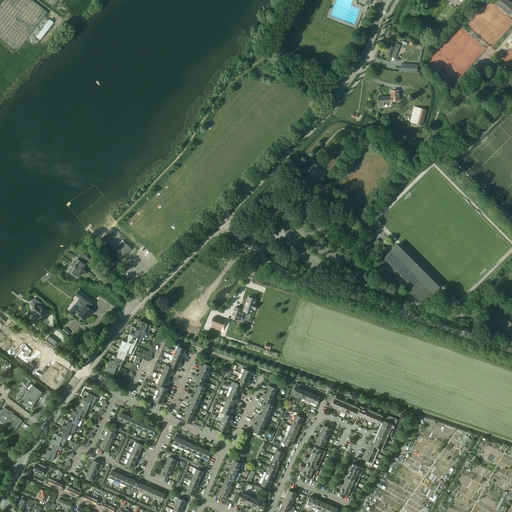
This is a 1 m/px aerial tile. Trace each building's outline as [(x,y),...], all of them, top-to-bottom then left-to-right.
[(4,0),(0,5),(0,37),(18,51),(27,39),(35,46),(54,22),(45,16),(48,12),(32,0),(4,0)] [(492,0),(491,2),(492,2),(493,2),(497,5),(507,13),(511,7),(511,4),(507,0),(492,0)] [(395,58),(400,45),(396,43),(394,47),(389,45),(385,55),(391,57),(395,58)] [(402,63),(401,71),(417,73),(417,65),(402,63)] [(392,101),(399,100),(398,90),(391,91),(392,101)] [(413,94),(412,94),(411,94),(410,94),(409,94),(408,95),(408,96),(407,96),(407,97),(407,98),(407,99),(407,100),(408,101),(409,102),(411,102),(412,102),(413,102),(413,101),(414,100),(415,100),(415,99),(415,98),(415,96),(414,95),(413,95),(413,94)] [(383,103),(391,102),(391,96),(377,97),(378,107),(383,106),(383,103)] [(422,125),(426,110),(414,106),(410,122),(422,125)] [(315,163),(306,172),(317,182),(326,174),(315,163)] [(118,253),(115,255),(120,260),(132,249),(124,241),(116,250),(118,252),(118,253)] [(107,245),(114,254),(116,253),(109,244),(107,245)] [(383,258),(408,283),(404,286),(422,304),(440,287),(397,244),(383,258)] [(88,263),(91,261),(82,252),(79,255),(88,263)] [(86,266),(86,265),(77,259),(69,272),(73,275),(73,276),(74,275),(77,278),(76,279),(77,279),(81,271),(85,273),(86,271),(83,269),(85,265),(86,266)] [(191,266),(181,292),(192,296),(201,269),(200,269),(191,266)] [(75,306),(70,312),(74,315),(75,313),(85,320),(90,314),(91,315),(93,312),(89,309),(90,307),(91,307),(94,302),(82,293),(78,298),(79,299),(75,306)] [(235,307),(232,318),(238,320),(241,312),(249,315),(250,313),(251,313),(253,309),(255,310),(257,304),(255,303),(256,299),(248,297),(245,306),(242,306),(241,309),(235,307)] [(37,313),(31,320),(35,323),(36,322),(37,323),(37,322),(40,317),(41,316),(42,317),(44,314),(46,311),(44,310),(45,309),(41,307),(39,306),(42,303),(39,301),(35,298),(33,301),(36,303),(34,306),(32,309),(35,312),(37,313)] [(496,300),(494,302),(501,309),(503,307),(496,300)] [(184,310),(182,315),(185,316),(184,320),(188,321),(187,325),(194,327),(197,318),(193,317),(195,310),(193,310),(188,308),(186,311),(184,310)] [(214,317),(211,324),(223,328),(225,321),(214,317)] [(138,323),(136,328),(145,332),(148,333),(150,329),(151,325),(140,320),(139,322),(138,323)] [(130,333),(129,334),(141,340),(145,332),(136,328),(133,327),(133,326),(130,333)] [(128,337),(126,342),(137,347),(138,347),(140,342),(141,340),(129,334),(129,336),(128,337)] [(10,353),(22,362),(25,358),(23,357),(25,354),(26,355),(30,351),(19,339),(19,340),(16,343),(15,343),(20,348),(17,352),(13,349),(12,349),(13,350),(10,353)] [(119,348),(131,354),(133,354),(137,347),(126,342),(123,341),(123,340),(120,347),(119,348)] [(176,351),(186,356),(187,353),(184,352),(186,349),(178,346),(176,351)] [(119,348),(116,356),(124,360),(126,355),(130,357),(131,354),(119,348)] [(176,351),(174,356),(181,359),(182,357),(185,358),(186,356),(176,351)] [(109,361),(108,363),(120,368),(121,368),(124,360),(116,356),(113,355),(112,354),(109,361)] [(174,356),(171,361),(181,365),(182,363),(180,362),(181,359),(174,356)] [(171,361),(169,366),(173,368),(177,370),(178,367),(180,368),(181,365),(171,361)] [(107,365),(105,370),(117,375),(120,368),(108,363),(108,364),(107,365)] [(211,366),(204,363),(203,366),(200,365),(199,367),(209,371),(211,366)] [(166,364),(164,369),(174,374),(175,372),(172,371),(173,368),(169,366),(166,364)] [(199,373),(207,376),(209,371),(199,367),(198,369),(201,370),(199,373)] [(161,375),(169,378),(170,375),(173,376),(174,374),(164,369),(161,375)] [(242,374),(250,377),(251,374),(253,376),(254,373),(244,369),(242,374)] [(196,375),(195,377),(205,381),(207,376),(199,373),(198,376),(196,375)] [(242,374),(240,379),(250,383),(251,381),(249,380),(250,377),(242,374)] [(161,375),(159,379),(169,384),(170,381),(168,380),(169,378),(161,375)] [(195,377),(194,379),(196,380),(195,383),(198,385),(203,386),(205,381),(195,377)] [(169,384),(159,379),(157,384),(160,386),(164,388),(165,387),(166,385),(168,386),(169,384)] [(238,384),(242,386),(245,387),(247,384),(249,385),(250,383),(240,379),(238,384)] [(232,387),(242,392),(243,389),(241,388),(242,386),(238,384),(234,382),(232,387)] [(30,389),(23,398),(33,405),(36,401),(38,398),(39,396),(42,392),(31,384),(29,388),(29,387),(28,388),(30,389)] [(194,388),(204,393),(206,387),(203,386),(198,385),(197,387),(195,386),(194,388)] [(267,385),(266,387),(269,388),(267,391),(275,394),(277,389),(267,385)] [(160,386),(158,391),(168,395),(169,393),(167,392),(168,389),(165,387),(164,388),(160,386)] [(230,392),(238,395),(239,393),(241,394),(242,392),(232,387),(230,392)] [(294,389),(292,393),(294,394),(293,395),(298,397),(297,398),(299,399),(303,390),(297,387),(296,390),(294,389)] [(194,394),(202,397),(204,393),(194,388),(193,390),(195,392),(194,394)] [(303,390),(299,399),(301,400),(302,399),(305,400),(309,393),(303,390)] [(82,399),(94,405),(97,397),(85,391),(82,399)] [(156,396),(164,399),(165,396),(167,397),(168,395),(158,391),(156,396)] [(264,393),(263,395),(273,399),(275,394),(267,391),(266,394),(264,393)] [(228,397),(238,402),(239,399),(237,398),(238,395),(230,392),(228,397)] [(309,393),(305,400),(311,403),(314,395),(309,393)] [(327,398),(326,402),(332,404),(331,406),(333,407),(333,408),(336,409),(340,400),(337,398),(338,397),(333,394),(331,394),(330,393),(328,397),(327,398)] [(191,396),(190,398),(200,402),(202,397),(194,394),(193,397),(191,396)] [(263,395),(262,397),(264,398),(263,401),(266,402),(270,404),(271,404),(273,399),(263,395)] [(314,395),(311,403),(317,405),(320,398),(314,395)] [(164,399),(156,396),(154,401),(164,405),(165,403),(163,402),(164,399)] [(228,397),(226,402),(233,405),(235,403),(237,404),(238,402),(228,397)] [(190,398),(189,400),(191,401),(190,404),(197,407),(200,402),(190,398)] [(94,405),(82,399),(78,407),(87,411),(90,413),(94,405)] [(340,400),(336,409),(339,410),(339,409),(343,411),(342,412),(343,412),(346,413),(350,404),(347,402),(346,402),(343,401),(340,400)] [(226,402),(224,407),(234,411),(235,409),(232,408),(233,405),(226,402)] [(186,406),(185,408),(195,412),(197,407),(190,404),(189,407),(186,406)] [(350,404),(346,413),(349,415),(349,414),(353,415),(352,416),(356,418),(357,415),(361,406),(360,405),(359,408),(356,407),(356,406),(353,405),(350,404)] [(78,407),(75,405),(71,413),(83,419),(87,411),(78,407)] [(262,412),(270,415),(272,410),(262,406),(261,408),(263,409),(262,412)] [(361,406),(357,415),(369,420),(373,411),(369,410),(370,407),(368,406),(367,409),(361,406)] [(224,407),(221,412),(225,414),(225,413),(229,415),(230,413),(233,414),(234,411),(224,407)] [(7,411),(4,408),(0,413),(0,420),(3,423),(3,424),(4,424),(6,426),(9,425),(14,429),(15,429),(21,421),(18,419),(14,416),(14,415),(12,417),(6,412),(7,411)] [(185,408),(184,410),(187,411),(186,414),(193,417),(195,412),(185,408)] [(373,411),(369,420),(372,422),(372,421),(376,422),(376,423),(378,425),(382,415),(380,414),(379,414),(376,412),(373,411)] [(258,416),(267,420),(270,415),(262,412),(261,415),(259,414),(258,416)] [(71,413),(68,421),(77,425),(80,426),(83,419),(71,413)] [(121,413),(118,420),(124,422),(127,415),(121,413)] [(225,414),(223,418),(233,423),(234,421),(231,420),(232,417),(233,417),(229,415),(225,413),(225,414)] [(383,413),(382,415),(378,425),(381,426),(373,445),(371,444),(364,459),(367,460),(365,463),(372,466),(379,449),(381,449),(388,434),(390,436),(398,419),(383,413)] [(182,416),(181,418),(191,423),(193,417),(186,414),(184,417),(182,416)] [(127,415),(124,422),(130,425),(133,418),(127,415)] [(293,421),(301,424),(304,418),(296,415),(293,421)] [(258,422),(265,425),(267,420),(258,416),(257,418),(259,419),(258,422)] [(133,418),(130,425),(136,427),(139,421),(133,418)] [(221,423),(228,427),(229,424),(232,425),(233,423),(223,418),(221,423)] [(65,419),(61,428),(73,433),(77,425),(68,421),(65,419)] [(139,421),(136,427),(141,430),(142,430),(145,423),(139,421)] [(301,424),(293,421),(291,426),(299,430),(301,424)] [(254,424),(253,426),(263,430),(265,425),(258,422),(257,425),(254,424)] [(145,423),(142,430),(148,433),(151,426),(145,423)] [(228,427),(221,423),(218,428),(228,433),(229,430),(227,429),(228,427)] [(328,438),(332,429),(324,425),(322,428),(319,426),(317,430),(320,432),(319,434),(328,438)] [(151,426),(148,433),(153,435),(154,435),(157,428),(156,428),(151,426)] [(253,426),(252,428),(255,429),(253,432),(261,435),(261,436),(263,430),(253,426)] [(299,430),(291,426),(288,432),(296,435),(299,430)] [(61,428),(58,435),(66,439),(70,440),(73,433),(61,428)] [(108,430),(106,436),(112,439),(115,433),(108,430)] [(296,435),(288,432),(286,437),(294,441),(296,435)] [(54,433),(51,442),(63,447),(66,439),(58,435),(54,433)] [(315,444),(323,447),(328,438),(319,434),(318,437),(315,435),(313,439),(316,441),(315,444)] [(106,436),(103,442),(110,445),(112,439),(106,436)] [(175,436),(172,444),(173,444),(178,446),(181,439),(176,437),(175,436)] [(294,441),(286,437),(283,443),(291,447),(294,441)] [(181,439),(178,446),(184,449),(187,442),(181,439)] [(51,442),(48,449),(56,453),(59,454),(63,447),(51,442)] [(100,447),(107,451),(107,450),(108,450),(110,445),(103,442),(101,447),(100,447)] [(133,448),(140,451),(143,445),(136,442),(133,448)] [(187,442),(184,449),(190,451),(193,444),(187,442)] [(193,444),(190,451),(196,454),(199,447),(193,444)] [(307,450),(306,451),(311,453),(310,456),(321,461),(325,451),(314,446),(313,449),(308,447),(308,448),(307,449),(310,450),(309,451),(307,450)] [(199,447),(196,454),(202,456),(205,449),(199,447)] [(44,448),(40,456),(52,461),(56,453),(48,449),(44,448)] [(133,448),(131,454),(137,457),(140,451),(133,448)] [(205,449),(202,456),(208,459),(211,452),(205,449)] [(274,456),(281,459),(284,453),(277,450),(274,456)] [(131,454),(128,460),(135,463),(137,457),(131,454)] [(281,459),(274,456),(271,454),(268,460),(271,461),(279,465),(281,459)] [(169,457),(166,463),(173,466),(176,460),(169,456),(169,457)] [(303,459),(302,461),(307,463),(306,465),(317,470),(321,461),(310,456),(309,458),(304,456),(303,458),(306,459),(305,460),(303,459)] [(100,463),(93,460),(91,466),(97,469),(100,463)] [(125,465),(125,466),(132,469),(132,468),(134,464),(135,463),(128,460),(126,465),(125,465)] [(234,460),(231,466),(239,469),(241,464),(234,460)] [(271,461),(269,467),(277,470),(279,465),(271,461)] [(46,467),(38,463),(37,465),(36,465),(33,471),(42,475),(46,467)] [(166,463),(164,468),(171,471),(173,466),(166,463)] [(345,467),(345,468),(349,470),(348,473),(359,478),(364,468),(352,463),(351,466),(347,464),(346,464),(346,465),(346,466),(348,467),(348,468),(345,467)] [(313,479),(317,470),(306,465),(305,467),(300,465),(299,467),(298,468),(299,468),(298,470),(303,472),(302,474),(313,479)] [(91,466),(88,472),(95,475),(97,469),(91,466)] [(231,466),(229,472),(236,475),(238,471),(240,472),(241,470),(239,469),(231,466)] [(269,467),(266,473),(274,476),(277,470),(269,467)] [(161,474),(168,477),(171,471),(164,468),(161,474)] [(196,469),(194,475),(201,478),(203,472),(196,469)] [(112,470),(109,477),(115,480),(118,473),(112,471),(112,470)] [(51,479),(49,484),(55,486),(61,472),(59,471),(56,479),(53,478),(52,480),(51,479)] [(61,472),(55,486),(61,489),(63,485),(64,483),(60,481),(60,480),(63,473),(61,472)] [(85,478),(92,481),(93,481),(92,481),(95,475),(88,472),(86,477),(86,478),(85,478)] [(229,472),(226,477),(234,481),(236,475),(229,472)] [(121,483),(124,476),(118,473),(115,480),(121,483)] [(266,473),(264,478),(272,482),(274,476),(266,473)] [(355,487),(359,478),(348,473),(347,475),(343,473),(342,475),(341,474),(341,476),(341,478),(345,480),(344,482),(355,487)] [(191,481),(198,484),(201,478),(194,475),(191,481)] [(127,485),(130,478),(124,476),(121,483),(127,485)] [(226,477),(224,483),(231,487),(234,481),(226,477)] [(130,478),(127,485),(133,488),(136,481),(130,478)] [(261,484),(261,486),(267,489),(268,487),(269,487),(272,482),(264,478),(261,484)] [(136,481),(133,488),(138,490),(139,490),(142,484),(139,482),(136,481)] [(189,486),(196,489),(198,484),(191,481),(189,486)] [(351,497),(355,487),(344,482),(343,484),(339,482),(338,484),(337,484),(337,485),(337,487),(341,489),(340,492),(351,497)] [(224,483),(221,489),(229,492),(231,487),(224,483)] [(142,484),(139,490),(144,493),(145,493),(148,486),(142,484)] [(242,494),(239,500),(244,502),(244,504),(246,505),(247,503),(251,505),(259,487),(255,485),(253,488),(257,489),(253,498),(243,493),(242,494)] [(72,494),(76,487),(74,486),(73,488),(69,486),(66,492),(72,494)] [(148,486),(145,493),(150,496),(153,489),(148,486)] [(186,492),(193,496),(193,495),(196,489),(189,486),(186,492)] [(76,487),(72,494),(78,497),(81,492),(79,492),(80,489),(76,487)] [(259,487),(251,505),(255,507),(255,509),(257,510),(258,508),(262,510),(266,503),(255,498),(259,490),(262,492),(264,489),(259,487)] [(97,488),(96,490),(101,492),(100,495),(103,496),(105,491),(97,488)] [(153,489),(150,496),(156,498),(159,491),(153,489)] [(221,489),(219,495),(226,498),(228,499),(229,498),(230,496),(230,494),(228,494),(229,492),(221,489)] [(55,500),(56,497),(41,490),(38,498),(45,502),(48,497),(55,500)] [(289,490),(286,495),(298,500),(299,498),(295,496),(297,493),(289,490)] [(159,491),(156,498),(162,501),(165,494),(159,491)] [(505,491),(495,509),(498,510),(508,492),(505,491)] [(85,494),(83,499),(90,502),(94,494),(91,493),(91,494),(88,493),(87,495),(85,494)] [(94,494),(90,502),(96,505),(98,500),(97,499),(98,496),(94,494)] [(284,499),(292,503),(293,500),(297,502),(298,500),(286,495),(284,499)] [(113,496),(112,500),(111,502),(107,510),(111,511),(113,511),(115,508),(116,507),(115,507),(116,505),(113,503),(116,497),(113,496)] [(310,510),(315,498),(310,496),(306,504),(309,505),(308,509),(310,510)] [(24,510),(26,505),(31,508),(34,501),(26,498),(24,500),(22,499),(18,507),(24,510)] [(175,504),(182,507),(185,501),(178,498),(175,504)] [(316,508),(319,500),(315,498),(310,510),(312,510),(313,507),(316,508)] [(59,499),(58,503),(62,505),(61,506),(66,508),(65,511),(67,511),(69,511),(73,504),(68,502),(68,503),(59,499)] [(282,504),(294,509),(295,507),(291,505),(292,503),(284,499),(282,504)] [(103,502),(101,507),(107,510),(111,502),(109,501),(108,502),(106,501),(104,500),(103,503),(103,502)] [(319,511),(324,502),(319,500),(316,508),(318,509),(317,511),(319,511)] [(319,511),(322,511),(323,511),(324,511),(328,504),(324,502),(319,511)]
